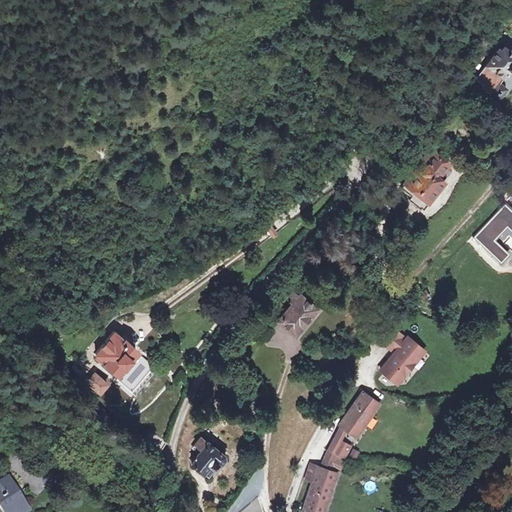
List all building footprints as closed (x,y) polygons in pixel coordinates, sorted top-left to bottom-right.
[(511,40),(507,47),(501,43),(499,46),(497,44),(481,65),(474,74),(481,79),(479,81),(496,94),(506,83),(498,77),(511,59),(511,40)] [(418,205),(448,167),(443,163),(445,160),(444,159),(447,155),(439,148),(435,152),(434,151),(433,152),(422,143),(406,164),(413,170),(401,186),(410,194),(408,197),(418,205)] [(264,225),(270,234),(275,230),(270,221),(264,225)] [(293,333),(313,306),(298,294),(296,295),(289,288),(282,296),(291,303),(285,310),(277,320),(293,333)] [(429,295),(425,288),(419,291),(423,298),(429,295)] [(271,315),(277,320),(285,310),(279,305),(271,315)] [(391,327),(380,341),(389,348),(392,344),(396,347),(379,369),(391,379),(398,378),(422,349),(405,336),(404,338),(391,327)] [(119,381),(138,359),(111,336),(93,358),(119,381)] [(215,383),(220,386),(226,375),(222,373),(215,383)] [(230,393),(237,382),(226,375),(220,386),(230,393)] [(97,397),(104,388),(91,377),(84,386),(97,397)] [(338,424),(340,425),(355,435),(364,423),(361,421),(367,413),(369,415),(378,402),(361,391),(338,424)] [(89,414),(86,410),(74,418),(84,432),(96,424),(97,421),(93,415),(89,414)] [(93,415),(97,421),(96,424),(84,432),(74,418),(71,420),(83,440),(106,425),(97,412),(93,415)] [(340,425),(335,436),(349,444),(355,435),(340,425)] [(335,436),(328,449),(337,454),(342,457),(349,444),(335,436)] [(217,465),(224,455),(207,441),(206,442),(199,437),(194,444),(194,445),(192,448),(198,452),(194,456),(195,457),(189,465),(196,470),(200,474),(200,473),(207,465),(213,469),(217,465)] [(160,452),(162,449),(146,438),(134,449),(148,464),(160,452)] [(337,454),(328,449),(321,467),(330,470),(337,454)] [(337,454),(330,470),(336,472),(342,457),(337,454)] [(213,469),(207,465),(200,473),(207,478),(213,469)] [(333,482),(336,472),(330,470),(321,467),(317,466),(304,508),(309,510),(310,511),(317,511),(325,508),(322,503),(327,501),(331,490),(328,485),(333,482)] [(0,481),(0,511),(20,511),(1,481),(0,481)]
